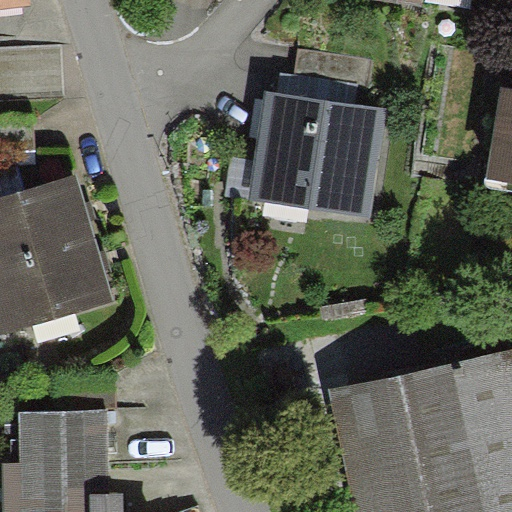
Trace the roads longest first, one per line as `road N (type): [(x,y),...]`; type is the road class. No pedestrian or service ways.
road 1 (residential): [(129,126),(251,511)]
road 2 (residential): [(129,126),(236,0)]
road 3 (residential): [(84,0),(129,126)]
